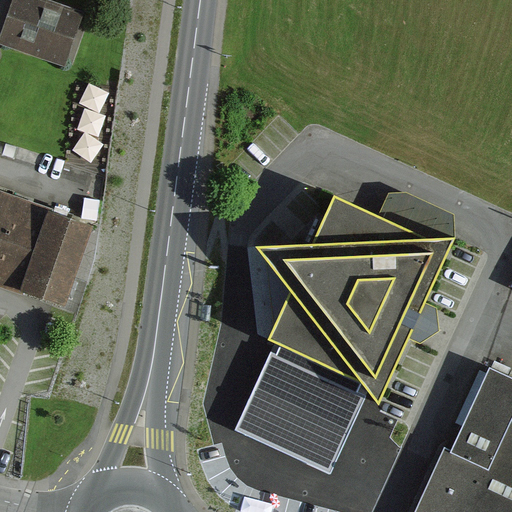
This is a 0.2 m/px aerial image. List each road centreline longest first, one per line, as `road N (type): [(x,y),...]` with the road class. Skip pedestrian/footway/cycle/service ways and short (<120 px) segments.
road 1 (primary): [(160,312),(202,0)]
road 2 (primary): [(160,312),(95,498)]
road 3 (primary): [(169,501),(158,441),(160,312)]
